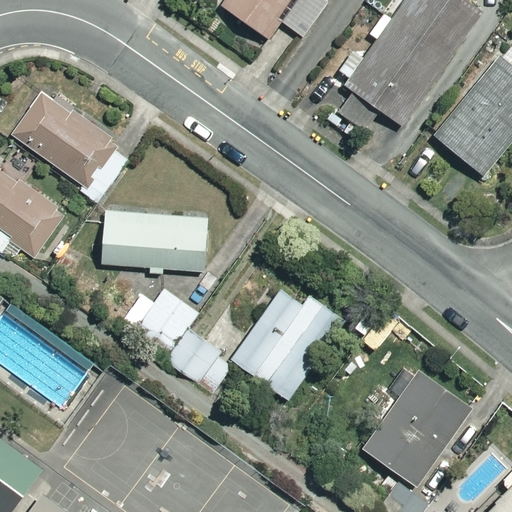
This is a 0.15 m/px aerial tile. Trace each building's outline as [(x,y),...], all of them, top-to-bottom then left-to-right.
[(234,0),(226,11),(277,49),(313,0),(234,0)] [(466,0),(412,0),(347,90),(404,131),(488,16),(466,0)] [(511,61),(506,57),(438,138),(490,182),(511,155),(511,61)] [(51,92),(16,139),(100,200),(128,160),(113,149),(119,141),(51,92)] [(0,165),(0,232),(40,260),(72,215),(0,165)] [(108,213),(105,268),(212,274),(215,219),(108,213)] [(294,283),(239,364),(287,399),(345,319),(294,283)] [(201,309),(169,292),(137,335),(198,380),(223,347),(191,323),(201,309)] [(421,376),(364,451),(417,491),(474,415),(421,376)] [(0,511),(11,511),(42,472),(0,441),(0,511)] [(379,470),(370,482),(387,494),(373,511),(421,511),(427,504),(379,470)] [(63,511),(41,496),(29,511),(63,511)] [(511,511),(511,498),(498,511),(511,511)]
